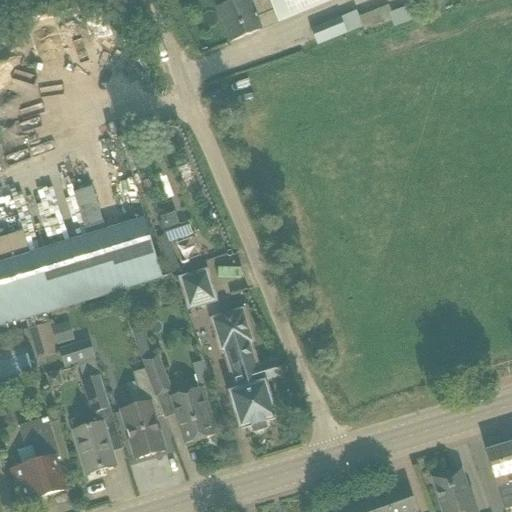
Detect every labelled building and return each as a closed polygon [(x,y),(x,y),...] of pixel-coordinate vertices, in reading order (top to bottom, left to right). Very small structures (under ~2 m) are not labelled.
[(333,1),(332,0),(262,0),(250,5),(247,0),(243,0),(218,11),(231,43),(260,31),(255,20),(274,12),(278,23),(333,1)] [(409,9),(394,14),(399,25),(413,20),(409,9)] [(340,19),(311,31),(317,46),(346,33),(340,19)] [(84,229),(103,223),(90,186),(71,193),(84,229)] [(144,221),(30,256),(47,314),(143,284),(162,278),(144,221)] [(189,226),(167,234),(170,243),(192,235),(189,226)] [(22,233),(0,238),(0,253),(25,248),(22,233)] [(0,265),(0,328),(26,321),(37,360),(58,354),(49,324),(43,326),(40,315),(47,314),(30,256),(0,265)] [(215,301),(206,273),(183,281),(192,308),(215,301)] [(220,320),(214,322),(223,352),(225,351),(239,394),(232,396),(243,430),(251,427),(252,427),(253,429),(256,431),(260,431),(263,429),(265,425),(265,423),(266,422),(276,419),(265,386),(263,387),(263,385),(259,372),(250,343),(253,342),(243,313),(220,320)] [(158,356),(153,358),(137,319),(127,323),(143,361),(157,399),(172,393),(158,356)] [(94,359),(96,359),(91,343),(60,352),(65,368),(79,364),(94,359)] [(93,415),(70,422),(74,433),(86,475),(115,467),(102,424),(100,425),(96,414),(110,410),(99,377),(94,359),(79,364),(84,382),(82,382),(93,415)] [(121,412),(136,461),(164,452),(155,420),(163,417),(145,370),(133,374),(142,406),(121,412)] [(185,446),(216,437),(201,389),(171,398),(185,446)] [(12,473),(15,485),(21,504),(65,491),(56,460),(60,459),(48,420),(19,428),(25,449),(40,445),(45,463),(12,473)] [(495,483),(496,483),(505,511),(511,509),(511,455),(509,446),(486,453),(495,483)] [(461,471),(432,479),(437,499),(441,511),(476,511),(471,493),(468,494),(461,471)] [(367,501),(335,511),(417,511),(415,505),(408,487),(367,501)]
